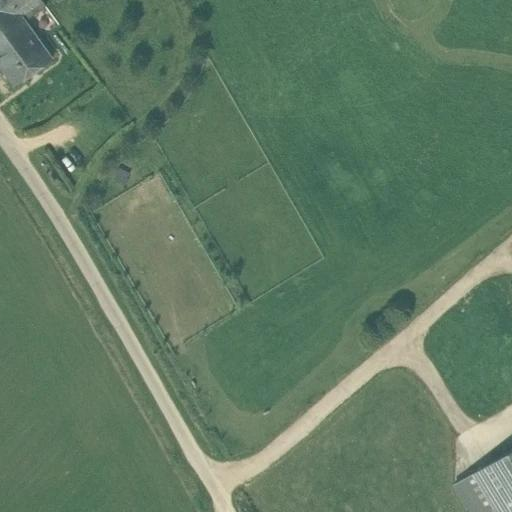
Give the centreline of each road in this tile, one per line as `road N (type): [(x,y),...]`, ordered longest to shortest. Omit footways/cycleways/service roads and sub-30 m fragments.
road 1 (unclassified): [(228,511),(71,238),(0,132)]
road 2 (track): [(511,244),(214,491)]
road 3 (track): [(397,344),(473,442)]
